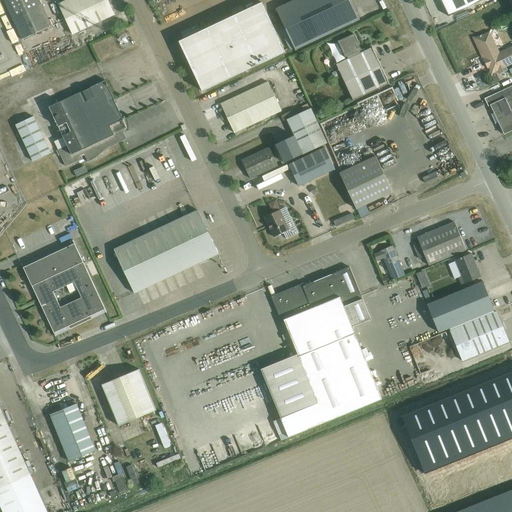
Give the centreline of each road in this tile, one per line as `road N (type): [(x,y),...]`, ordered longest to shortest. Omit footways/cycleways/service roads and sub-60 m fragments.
road 1 (unclassified): [(0,304),(20,350),(45,361),(264,273)]
road 2 (unclassified): [(264,273),(134,0)]
road 3 (unclassified): [(264,273),(490,179)]
road 4 (unclassified): [(490,179),(406,0)]
